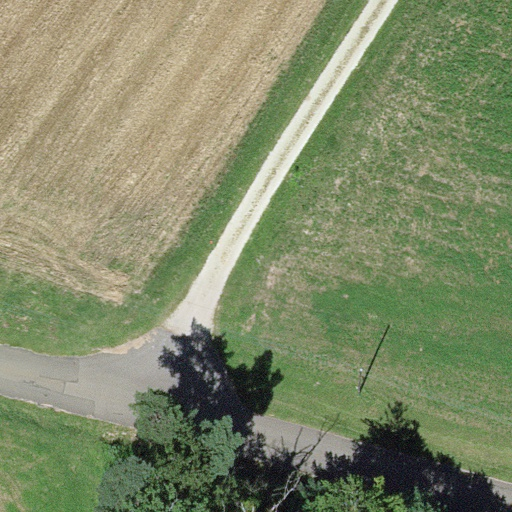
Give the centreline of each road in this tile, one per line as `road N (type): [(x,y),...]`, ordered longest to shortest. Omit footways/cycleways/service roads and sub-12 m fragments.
road 1 (unclassified): [(0,370),(511,508)]
road 2 (track): [(382,0),(276,165),(138,407)]
